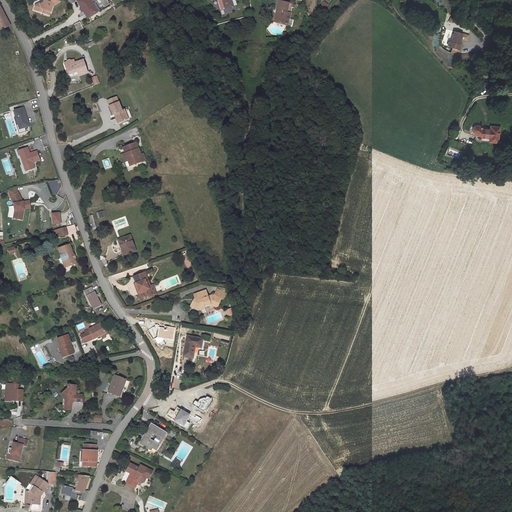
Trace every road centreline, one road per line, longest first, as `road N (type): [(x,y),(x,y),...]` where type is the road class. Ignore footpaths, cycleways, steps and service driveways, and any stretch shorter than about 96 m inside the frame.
road 1 (unclassified): [(2,0),(33,59),(55,152),(96,265),(150,365),(144,397),(107,455),(86,511)]
road 2 (track): [(184,392),(221,380),(279,408),(325,413),(511,370)]
